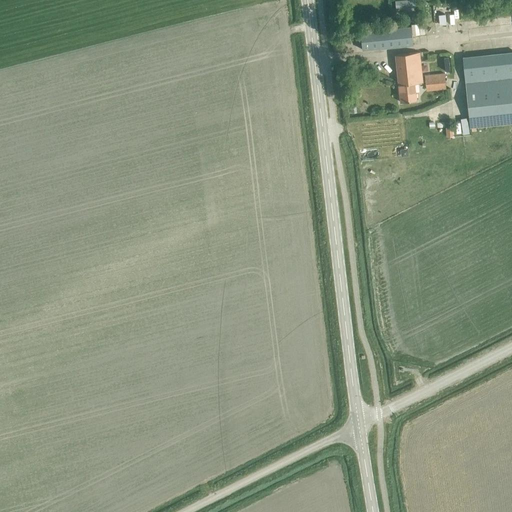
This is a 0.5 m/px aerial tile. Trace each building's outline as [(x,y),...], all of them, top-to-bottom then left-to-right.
[(394,0),(396,10),(409,8),(409,5),(415,4),(414,0),(394,0)] [(454,5),(447,6),(448,20),(455,20),(454,5)] [(360,31),(362,50),(413,44),(411,26),(360,31)] [(427,71),(421,71),(419,52),(395,54),(400,102),(416,100),(414,83),(422,82),(422,76),(424,76),(426,91),(446,89),(444,73),(427,75),(427,71)] [(511,52),(463,58),(466,82),(511,77),(511,52)] [(511,78),(465,83),(470,127),(511,122),(511,78)]
